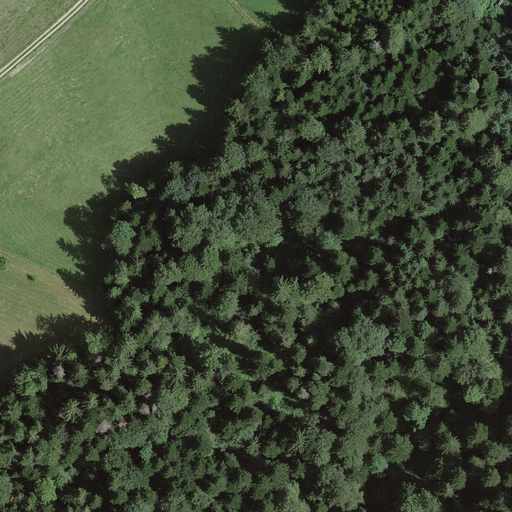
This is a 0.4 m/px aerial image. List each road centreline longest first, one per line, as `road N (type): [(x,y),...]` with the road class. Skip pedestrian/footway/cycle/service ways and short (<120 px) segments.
road 1 (track): [(0,406),(133,393),(197,373),(238,342),(249,345),(249,371),(239,386),(113,511)]
road 2 (track): [(511,3),(492,128),(476,180),(459,203),(373,237),(282,231)]
road 3 (track): [(232,0),(296,52),(337,59),(459,0)]
